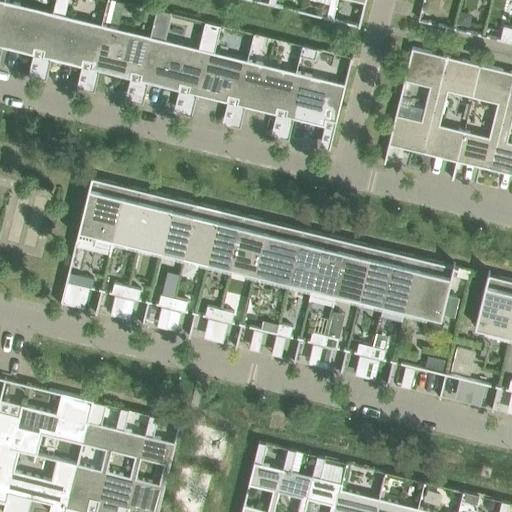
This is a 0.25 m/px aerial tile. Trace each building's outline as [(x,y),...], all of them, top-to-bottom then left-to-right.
[(54,11),(8,0),(5,0),(0,19),(0,55),(3,45),(33,53),(35,46),(44,48),(54,11)] [(330,4),(327,17),(333,19),(337,6),(330,4)] [(460,10),(456,24),(468,27),(471,13),(460,10)] [(102,23),(54,11),(44,48),(37,76),(46,78),(51,57),(82,65),(84,58),(93,60),(102,23)] [(229,93),(238,96),(248,59),(215,50),(221,24),(205,20),(199,47),(190,84),(183,111),(192,113),(197,93),(228,100),(229,93)] [(151,35),(102,23),(93,60),(86,88),(94,90),(100,69),(130,77),(132,70),(141,72),(151,35)] [(511,32),(505,31),(503,39),(511,41),(511,37),(511,32)] [(141,72),(135,100),(143,102),(148,81),(179,89),(181,81),(190,84),(199,47),(151,35),(141,72)] [(300,54),(316,57),(318,47),(303,44),(300,54)] [(415,144),(425,146),(447,55),(415,47),(413,46),(412,46),(404,78),(415,81),(430,84),(422,119),(415,117),(396,112),(390,138),(391,138),(415,144)] [(473,95),(481,63),(447,55),(425,146),(447,151),(446,156),(457,158),(465,129),(439,123),(447,89),(473,95)] [(345,82),(297,70),(287,107),(280,135),(289,137),(294,117),(325,124),(326,117),(336,119),(329,147),(330,147),(350,66),(352,57),(353,56),(351,56),(345,82)] [(238,96),(232,123),(240,125),(245,105),(276,112),(278,105),(287,107),(297,70),(248,59),(238,96)] [(459,155),(492,162),(511,81),(511,70),(481,63),(473,95),(498,101),(490,135),(465,129),(457,158),(458,159),(459,155)] [(511,117),(511,81),(492,162),(511,167),(511,140),(507,139),(511,117)] [(115,237),(128,184),(93,176),(94,173),(92,173),(77,236),(79,237),(81,228),(97,232),(94,244),(110,248),(109,253),(111,254),(115,237)] [(151,190),(128,184),(115,237),(138,243),(151,190)] [(161,248),(174,196),(151,190),(138,243),(161,248)] [(198,201),(174,196),(161,248),(185,254),(198,201)] [(208,260),(221,207),(198,201),(185,254),(208,260)] [(244,213),(221,207),(208,260),(231,265),(244,213)] [(255,271),(267,218),(244,213),(231,265),(255,271)] [(302,227),(267,218),(255,271),(290,280),(302,227)] [(310,298),(326,233),(302,227),(290,280),(312,285),(309,298),(310,298)] [(349,238),(326,233),(310,298),(311,299),(312,294),(333,299),(332,304),(333,304),(349,238)] [(360,297),(372,244),(349,238),(333,304),(334,304),(337,291),(360,297)] [(396,250),(372,244),(360,297),(383,302),(396,250)] [(419,255),(415,254),(396,250),(383,302),(406,308),(415,271),(419,255)] [(419,255),(415,271),(406,308),(442,317),(455,264),(455,262),(454,261),(453,264),(419,255)] [(475,325),(511,334),(511,330),(511,278),(490,273),(490,270),(489,270),(488,273),(475,325)] [(68,271),(66,280),(68,281),(92,287),(94,277),(68,271)] [(112,292),(125,295),(128,284),(114,281),(112,292)] [(141,288),(128,284),(125,295),(139,298),(141,288)] [(159,303),(172,306),(175,296),(161,293),(159,303)] [(188,299),(175,296),(172,306),(185,310),(188,299)] [(205,314),(219,318),(221,307),(208,304),(205,314)] [(235,310),(221,307),(219,318),(232,321),(235,310)] [(265,320),(263,329),(266,329),(277,332),(279,323),(265,320)] [(279,323),(277,332),(290,335),(293,325),(279,321),(279,323)] [(313,330),(310,340),(323,343),(326,333),(313,330)] [(339,336),(326,333),(323,343),(337,347),(339,336)] [(359,341),(357,352),(370,355),(373,344),(359,341)] [(386,348),(373,344),(370,355),(383,358),(386,348)] [(457,345),(451,369),(470,373),(473,361),(467,360),(470,348),(457,345)] [(429,353),(426,364),(443,368),(446,357),(429,353)] [(0,443),(19,448),(37,452),(42,434),(82,444),(93,399),(94,400),(94,398),(93,398),(63,391),(63,392),(58,411),(22,403),(19,413),(0,408),(0,443)] [(107,469),(111,451),(117,426),(102,422),(106,403),(94,400),(93,399),(82,444),(105,449),(101,468),(77,462),(67,506),(68,506),(87,511),(91,496),(99,498),(107,469)] [(121,406),(117,426),(111,451),(135,456),(130,475),(107,469),(99,498),(95,511),(117,511),(120,503),(128,505),(129,505),(136,477),(140,458),(146,433),(125,428),(129,408),(121,406)] [(158,511),(176,440),(175,440),(154,435),(159,415),(150,413),(146,433),(140,458),(164,463),(159,482),(136,477),(129,505),(128,505),(126,511),(148,511),(149,510),(155,511),(158,511)] [(273,511),(274,510),(279,490),(284,467),(263,462),(267,442),(259,440),(249,482),(273,488),(268,508),(244,502),(241,511),(273,511)] [(19,448),(0,443),(0,500),(5,501),(7,502),(9,492),(8,491),(14,469),(19,448)] [(304,511),(308,497),(313,474),(292,469),(296,449),(288,447),(284,467),(279,490),(303,496),(299,511),(283,511),(274,510),(273,511),(304,511)] [(335,511),(343,481),(321,476),(326,456),(318,454),(313,474),(308,497),(332,503),(330,511),(335,511)] [(50,478),(14,469),(8,491),(9,492),(51,502),(48,511),(66,511),(68,506),(67,506),(77,462),(55,457),(50,478)] [(376,511),(380,497),(342,487),(343,481),(335,511),(376,511)] [(466,491),(464,499),(477,503),(479,495),(466,491)] [(415,505),(380,497),(376,511),(417,511),(419,506),(415,505)] [(507,511),(510,501),(503,499),(502,499),(498,511),(507,511)]
